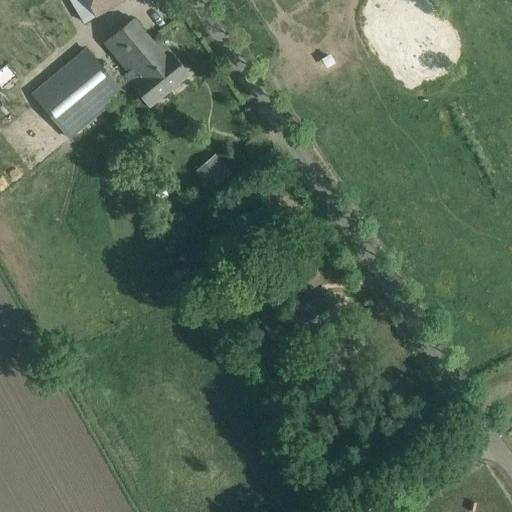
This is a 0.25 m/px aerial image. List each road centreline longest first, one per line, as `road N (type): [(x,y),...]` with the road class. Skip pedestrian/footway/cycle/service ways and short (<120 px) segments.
road 1 (unclassified): [(489,441),(189,0)]
road 2 (unclassified): [(373,511),(489,441)]
